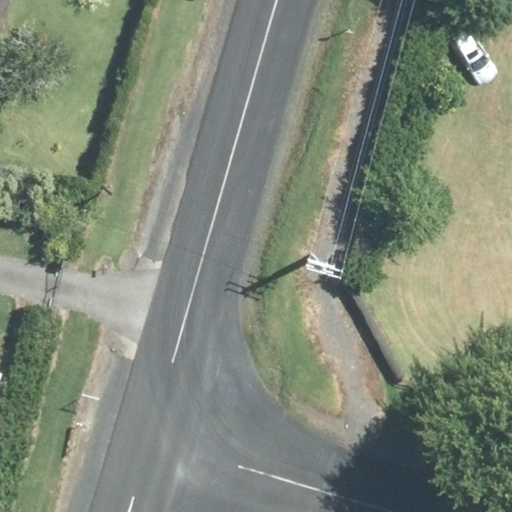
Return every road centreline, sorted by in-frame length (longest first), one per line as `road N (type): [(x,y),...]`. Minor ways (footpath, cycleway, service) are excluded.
road 1 (unclassified): [(275,0),(148,442)]
road 2 (residential): [(148,442),(410,511)]
